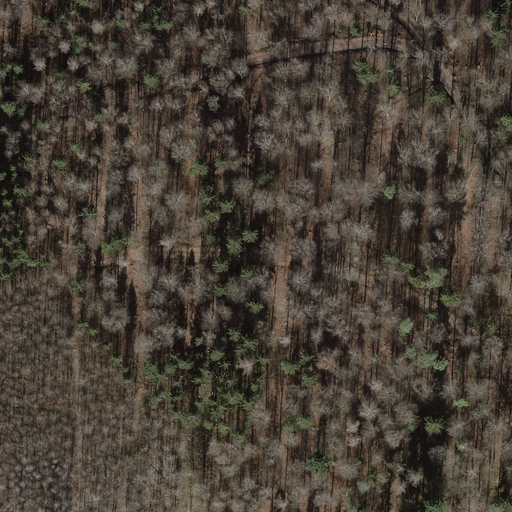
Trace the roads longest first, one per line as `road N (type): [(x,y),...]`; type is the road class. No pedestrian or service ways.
road 1 (track): [(0,131),(303,52),(405,48),(440,74),(511,182)]
road 2 (track): [(0,288),(156,254),(308,263),(434,307),(492,354),(511,390)]
road 3 (track): [(0,89),(127,0)]
